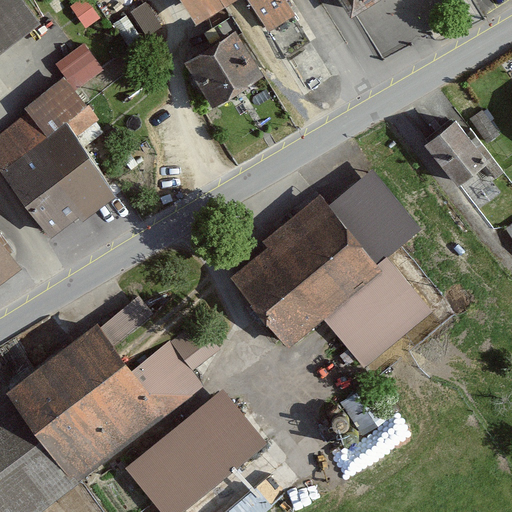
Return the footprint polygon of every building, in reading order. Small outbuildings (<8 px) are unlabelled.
[(0,0),(0,48),(35,23),(17,0),(0,0)] [(87,23),(98,15),(87,0),(83,0),(75,5),(87,23)] [(194,0),(221,0),(248,43),(270,29),(267,26),(291,11),(283,0),(184,0),(187,5),(194,0)] [(345,0),(352,10),(367,0),(345,0)] [(146,3),(132,12),(147,34),(161,25),(146,3)] [(191,61),(215,99),(232,89),(235,93),(242,88),(240,84),(257,73),(233,35),(191,61)] [(102,67),(84,44),(59,62),(70,77),(29,111),(31,112),(0,136),(0,163),(4,170),(3,172),(47,231),(109,185),(99,166),(67,121),(85,105),(71,89),(102,67)] [(483,111),(471,119),(487,142),(499,133),(483,111)] [(427,143),(457,182),(483,161),(496,178),(504,172),(476,136),(471,140),(456,121),(427,143)] [(363,361),(429,307),(387,255),(377,263),(328,203),(235,279),(257,307),(251,312),(258,319),(263,314),(285,340),(321,311),(363,361)] [(0,263),(11,256),(0,241),(0,263)] [(14,392),(76,474),(200,380),(171,343),(154,312),(113,346),(99,327),(14,392)] [(155,418),(162,427),(209,393),(203,384),(155,418)] [(343,398),(367,430),(384,416),(360,385),(343,398)] [(164,511),(186,511),(271,443),(226,388),(128,467),(164,511)] [(76,474),(14,392),(13,391),(0,400),(0,511),(29,511),(78,476),(76,474)] [(264,475),(218,511),(258,511),(280,495),(264,475)]
